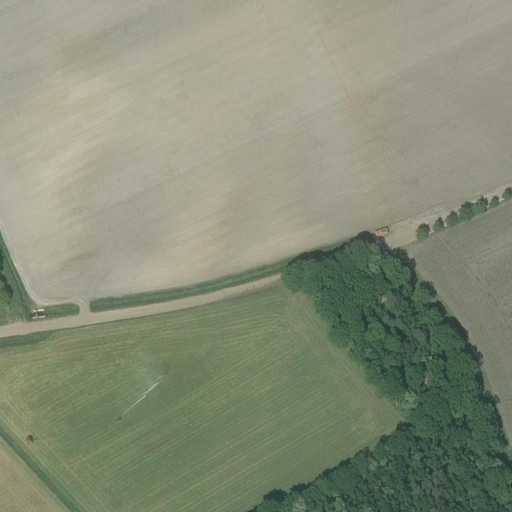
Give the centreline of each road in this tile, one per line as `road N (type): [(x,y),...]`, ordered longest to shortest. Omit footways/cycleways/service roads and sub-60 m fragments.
road 1 (track): [(384,246),(192,302),(0,332)]
road 2 (track): [(511,471),(472,362),(384,246)]
road 3 (track): [(511,190),(384,246)]
